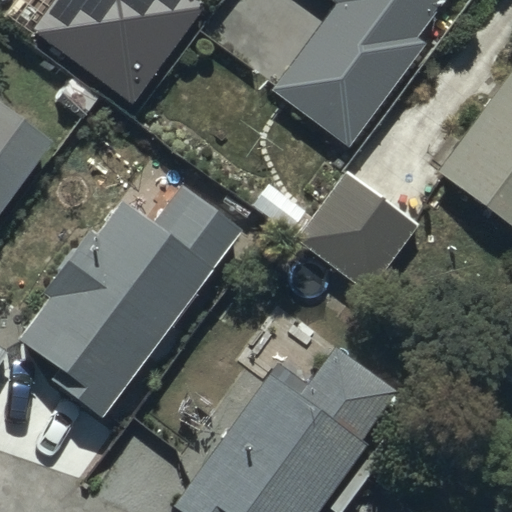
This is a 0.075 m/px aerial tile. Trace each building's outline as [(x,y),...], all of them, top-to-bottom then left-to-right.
[(205,13),(187,0),(61,0),(31,41),(129,114),(205,13)] [(435,0),(326,0),(264,87),(344,143),(418,38),(411,33),(435,0)] [(511,229),(511,55),(429,168),(511,229)] [(0,194),(44,133),(0,101),(0,194)] [(363,288),(415,218),(344,166),(292,236),(363,288)] [(159,364),(153,361),(172,335),(178,339),(201,306),(195,302),(241,239),(184,198),(158,234),(124,210),(98,246),(90,240),(46,302),(52,307),(19,352),(66,386),(59,396),(104,429),(136,385),(141,389),(159,364)] [(511,346),(494,370),(511,383),(511,285),(486,320),(511,339),(511,346)] [(236,362),(255,376),(166,503),(178,511),(311,511),(361,441),(356,438),(392,386),(276,305),(236,362)]
